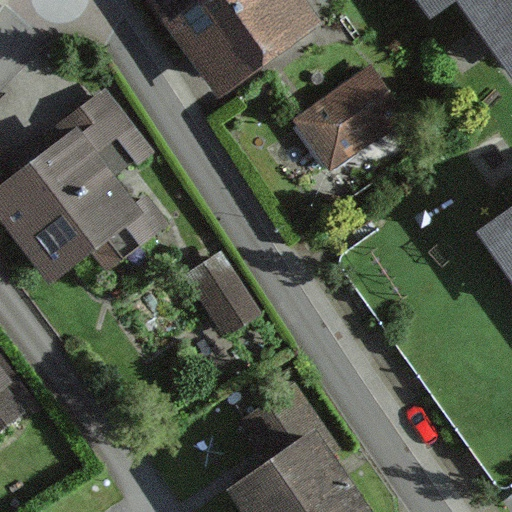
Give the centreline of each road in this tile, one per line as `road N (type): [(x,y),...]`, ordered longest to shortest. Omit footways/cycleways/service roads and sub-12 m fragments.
road 1 (residential): [(437,511),(132,50),(71,0)]
road 2 (residential): [(0,294),(160,511)]
